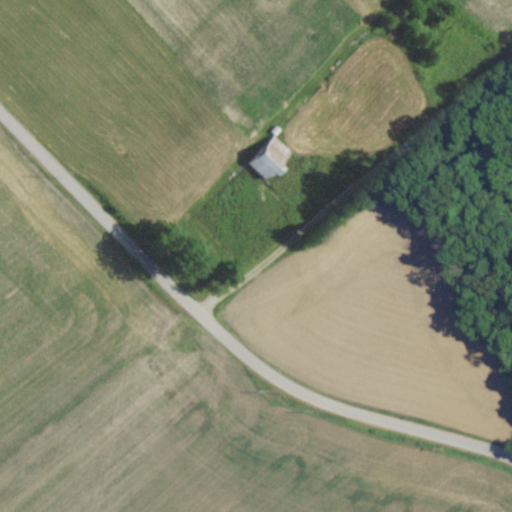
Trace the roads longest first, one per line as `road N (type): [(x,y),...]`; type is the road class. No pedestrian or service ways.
road 1 (residential): [(511,464),(288,395),(148,278),(0,125)]
road 2 (track): [(198,318),(511,59)]
